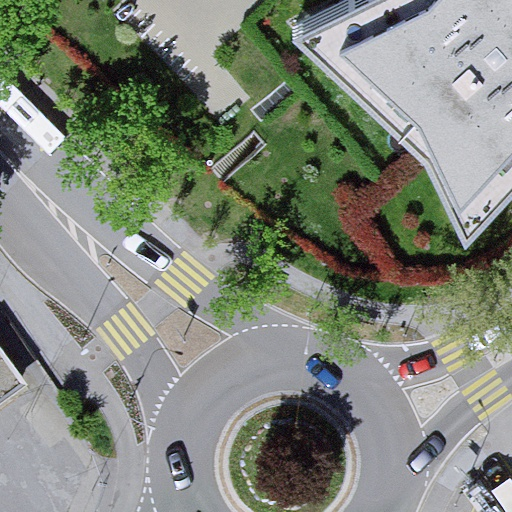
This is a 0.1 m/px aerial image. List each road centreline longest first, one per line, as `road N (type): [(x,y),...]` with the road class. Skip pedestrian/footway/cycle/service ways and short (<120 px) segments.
road 1 (tertiary): [(299,350),(189,283),(0,133)]
road 2 (tertiary): [(0,164),(193,411)]
road 3 (tertiary): [(394,413),(484,380),(511,361)]
road 4 (tertiary): [(299,350),(237,365),(193,411)]
